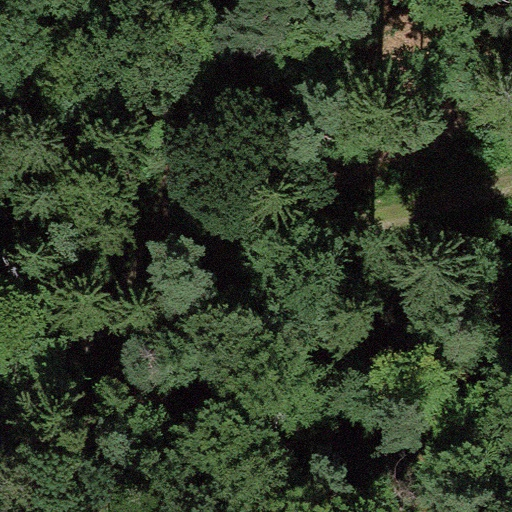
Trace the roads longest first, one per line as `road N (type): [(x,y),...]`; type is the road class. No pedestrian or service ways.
road 1 (track): [(255,0),(156,241),(0,427)]
road 2 (track): [(511,167),(156,241)]
